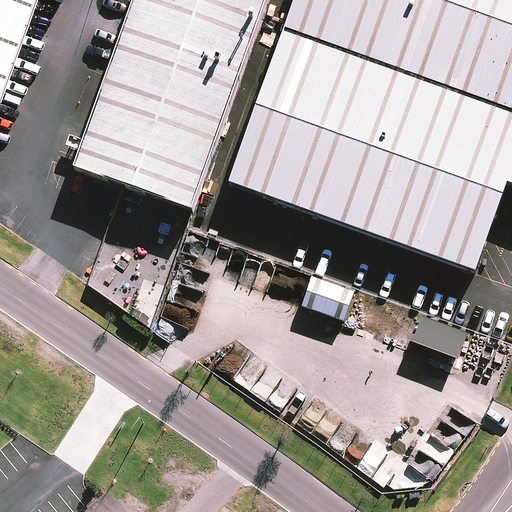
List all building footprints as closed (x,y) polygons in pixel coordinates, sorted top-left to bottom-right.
[(0,0),(0,82),(27,0),(0,0)] [(272,0),(141,0),(80,170),(197,212),(272,0)] [(511,0),(294,0),(225,195),(476,284),(507,199),(511,201),(511,0)] [(353,296),(312,282),(302,311),(344,325),(353,296)] [(466,338),(421,321),(412,348),(456,364),(466,338)] [(144,511),(149,506),(126,489),(119,499),(138,511),(144,511)]
